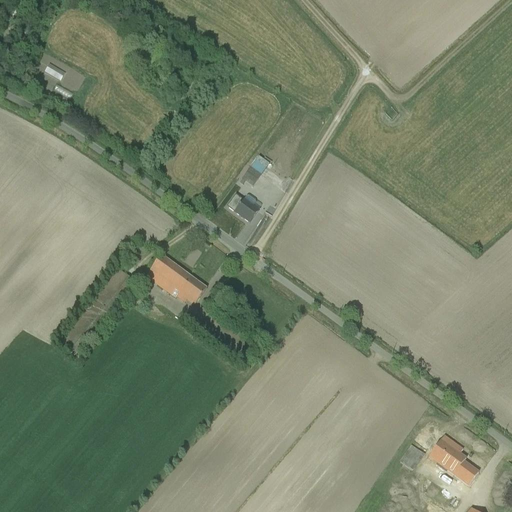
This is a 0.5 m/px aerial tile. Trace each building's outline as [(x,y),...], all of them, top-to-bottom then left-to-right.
[(57,68),(53,77),(72,84),(75,75),(57,68)] [(63,94),(81,101),(84,95),(65,88),(63,94)] [(257,183),(264,188),(281,164),(269,156),(248,186),(253,189),(257,183)] [(226,209),(250,226),(259,215),(235,197),(226,209)] [(189,314),(207,290),(162,257),(145,280),(189,314)] [(469,490),(486,467),(440,434),(423,456),(469,490)]
